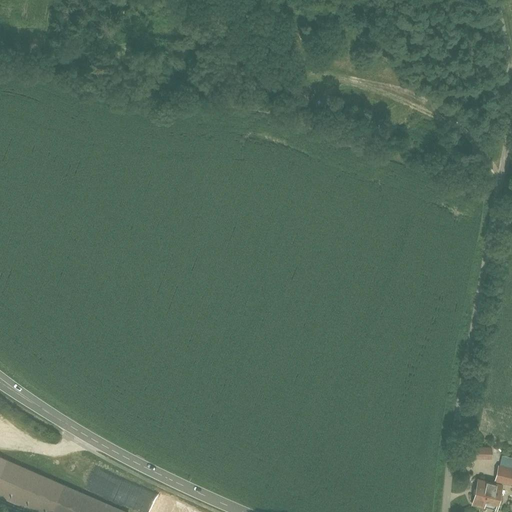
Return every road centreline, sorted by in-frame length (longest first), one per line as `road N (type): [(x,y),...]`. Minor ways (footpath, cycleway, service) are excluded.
road 1 (residential): [(447,511),(511,106)]
road 2 (tertiary): [(0,377),(106,447),(242,511)]
